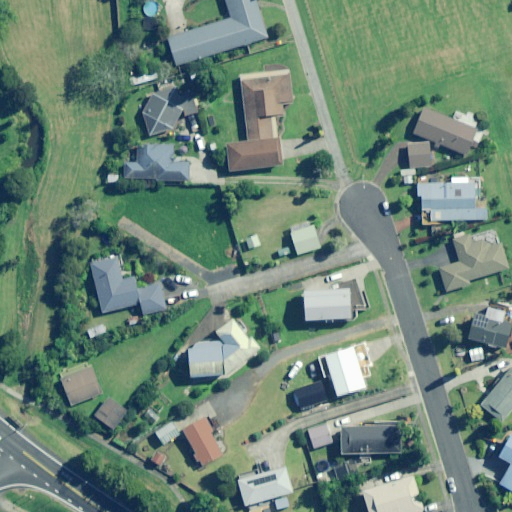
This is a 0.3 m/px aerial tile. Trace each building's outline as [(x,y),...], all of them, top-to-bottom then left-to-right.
[(176,66),(268,38),(256,0),(226,0),(232,18),(168,38),(176,66)] [(136,84),(157,79),(155,71),(134,77),(136,84)] [(283,105),(293,104),(290,73),(263,76),(263,78),(241,81),(247,142),(227,144),(230,171),(283,166),(281,138),(278,138),(276,118),(284,117),(283,105)] [(140,115),(150,137),(174,127),(183,110),(185,117),(199,112),(193,93),(178,97),(175,88),(152,92),(140,115)] [(416,175),(416,167),(433,166),(431,142),(468,156),(479,129),(474,127),(477,121),(474,119),(477,112),(468,108),(466,114),(455,110),(452,119),(426,109),(415,136),(426,141),(404,143),(406,168),(400,169),(401,177),(416,175)] [(138,155),(138,164),(126,164),(126,178),(156,178),(156,181),(189,181),(189,162),(173,162),(174,146),(140,144),(140,155),(138,155)] [(467,184),(467,178),(451,178),(451,184),(427,184),(426,177),(417,177),(418,199),(421,199),(421,210),(434,210),(434,220),(487,219),(486,208),(475,208),(474,183),(467,184)] [(297,255),(321,248),(314,226),(291,233),(297,255)] [(502,245),(485,250),(482,240),(472,243),(470,234),(453,239),(459,262),(440,267),(447,291),(470,285),(469,280),(509,269),(502,245)] [(249,249),(260,245),(257,235),(246,239),(249,249)] [(134,277),(122,280),(117,257),(91,263),(102,313),(141,304),(143,315),(167,309),(160,283),(137,289),(134,277)] [(351,311),(369,310),(368,288),(302,291),(304,321),(351,318),(351,311)] [(511,310),(507,309),(506,313),(489,308),(485,319),(475,315),(468,337),(505,348),(511,326),(511,310)] [(222,341),(186,342),(186,376),(225,375),(260,348),(252,337),(249,339),(234,319),(216,333),(222,341)] [(90,339),(106,333),(103,325),(87,330),(90,339)] [(338,396),(366,387),(354,349),(327,357),(338,396)] [(73,405),(102,393),(88,360),(65,369),(68,377),(62,380),(73,405)] [(502,423),(511,410),(511,367),(481,405),(502,423)] [(112,431),(127,412),(109,398),(94,417),(112,431)] [(182,430),(201,466),(222,455),(211,433),(213,432),(206,417),(182,430)] [(164,445),(180,434),(172,422),(156,433),(164,445)] [(313,449),(332,443),(326,424),(306,431),(313,449)] [(401,427),(340,428),(341,454),(348,454),(348,464),(371,464),(371,453),(402,453),(401,427)] [(511,434),(511,433),(498,457),(511,464),(500,485),(511,491),(511,434)] [(159,468),(165,457),(155,451),(149,461),(159,468)] [(321,482),(349,476),(347,466),(319,472),(321,482)] [(244,505),(269,499),(273,511),(289,507),(286,495),(292,493),(286,467),(237,480),(244,505)] [(297,487),(307,484),(304,473),(293,476),(297,487)] [(367,511),(416,511),(424,510),(413,476),(361,492),(367,511)]
